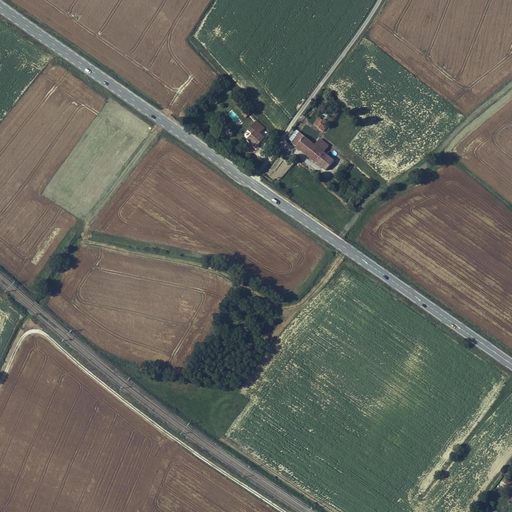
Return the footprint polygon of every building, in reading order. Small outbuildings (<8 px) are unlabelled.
[(250,109),(246,105),(241,112),(245,116),(250,109)] [(234,123),(239,120),(232,110),(228,113),(234,123)] [(318,116),(313,123),(322,130),(325,126),(320,121),(321,119),(318,116)] [(249,128),(253,132),(248,139),(256,146),(264,138),(256,131),(258,129),(262,132),(265,128),(260,124),(256,127),(252,124),(249,128)] [(295,146),(302,136),(296,133),(289,142),(295,146)] [(295,146),(316,161),(322,152),(327,145),(322,141),(317,147),(313,145),(302,136),(295,146)] [(313,145),(317,147),(322,141),(318,138),(313,145)] [(322,152),(316,161),(328,169),(334,160),(322,152)] [(289,166),(281,159),(268,175),(277,182),(289,166)]
